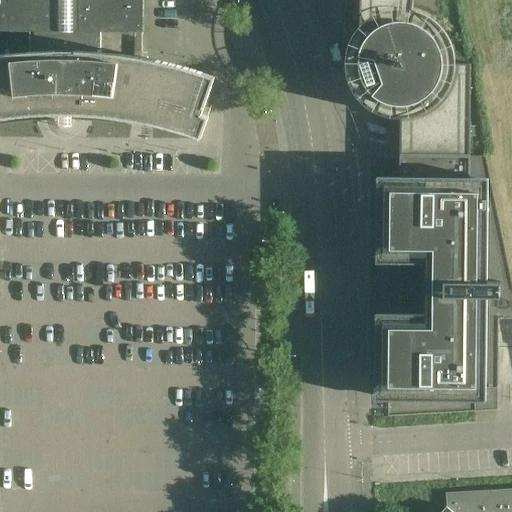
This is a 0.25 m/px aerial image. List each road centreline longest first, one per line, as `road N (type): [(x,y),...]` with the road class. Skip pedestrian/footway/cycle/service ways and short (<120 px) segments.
road 1 (tertiary): [(326,443),(318,189)]
road 2 (unclassified): [(0,185),(243,189)]
road 3 (tertiary): [(318,189),(274,0)]
road 4 (unclassified): [(511,435),(326,443)]
